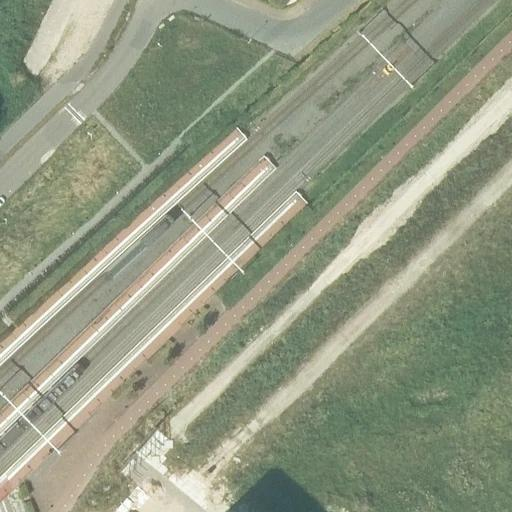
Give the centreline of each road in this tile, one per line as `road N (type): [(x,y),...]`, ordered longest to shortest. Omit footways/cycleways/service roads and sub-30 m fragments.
road 1 (residential): [(178,502),(138,471),(511,97)]
road 2 (residential): [(511,176),(178,502)]
road 3 (residential): [(0,183),(111,73),(150,0)]
road 4 (unclassified): [(191,0),(280,35),(300,31),(338,0)]
